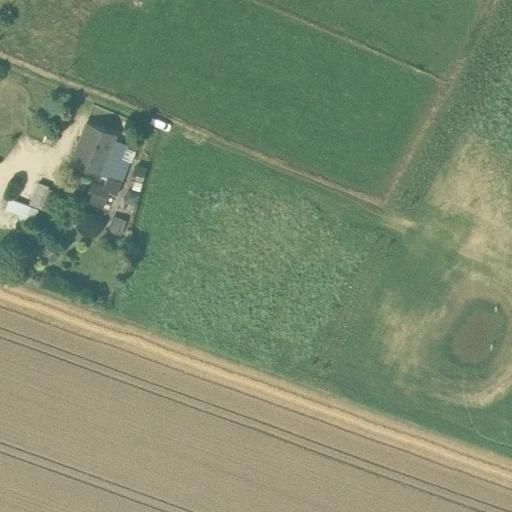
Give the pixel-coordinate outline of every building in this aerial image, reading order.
[(117,134),(86,122),(69,165),(100,177),(101,174),(112,178),(119,159),(122,160),(128,145),(119,141),(117,144),(113,143),(117,134)] [(146,166),(135,163),(131,178),(142,181),(146,166)] [(48,186),(38,181),(29,203),(40,207),(48,187),(48,186)] [(110,187),(91,181),(85,200),(103,206),(110,187)] [(57,190),(48,187),(40,207),(49,210),(57,190)] [(139,191),(128,187),(123,200),(134,204),(139,191)] [(38,209),(9,198),(5,208),(33,220),(38,209)]
